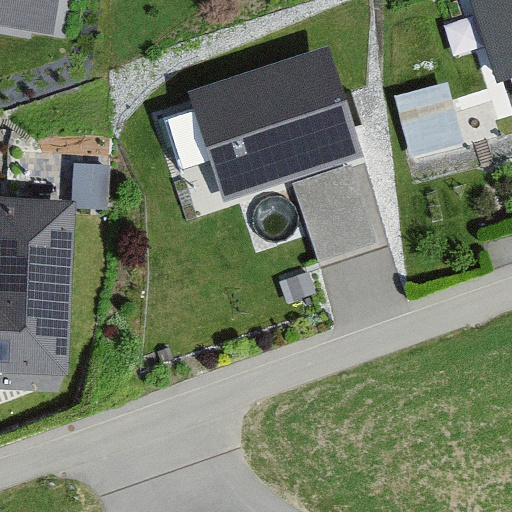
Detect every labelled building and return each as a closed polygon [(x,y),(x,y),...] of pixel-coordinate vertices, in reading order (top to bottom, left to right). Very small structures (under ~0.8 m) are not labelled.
[(0,0),(0,32),(48,40),(54,0),(0,0)] [(511,66),(511,0),(474,0),(498,71),(511,66)] [(359,150),(325,46),(193,88),(227,193),(359,150)] [(413,158),(469,144),(452,81),(397,95),(413,158)] [(371,235),(348,166),(298,182),(321,252),(371,235)] [(70,198),(0,195),(0,360),(62,364),(70,198)]
